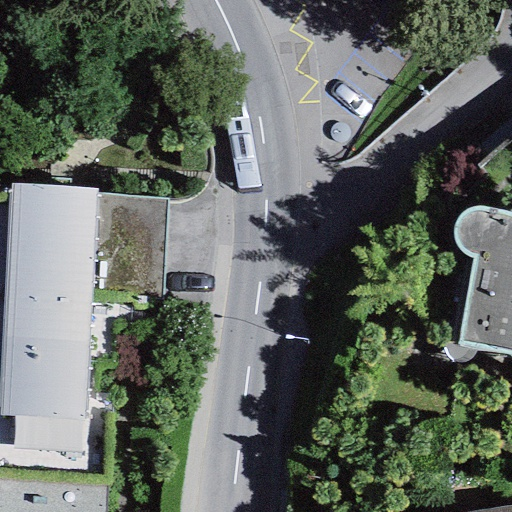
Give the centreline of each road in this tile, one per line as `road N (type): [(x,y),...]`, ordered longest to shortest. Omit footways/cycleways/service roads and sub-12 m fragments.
road 1 (residential): [(262,232),(369,187),(511,58)]
road 2 (secondary): [(262,232),(229,511)]
road 3 (secondary): [(214,0),(260,127),(262,232)]
